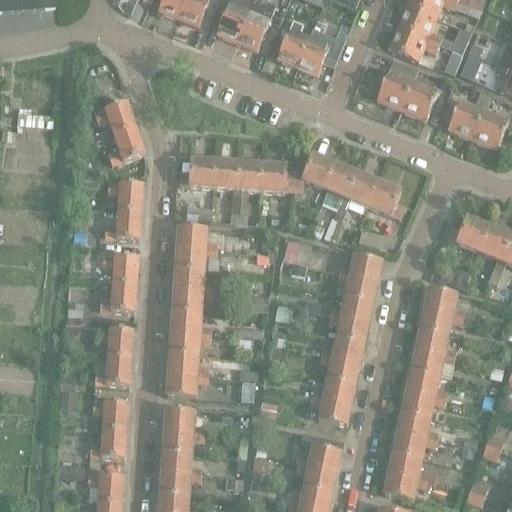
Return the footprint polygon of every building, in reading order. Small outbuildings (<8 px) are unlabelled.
[(13,14),(11,0),(1,0),(2,15),(13,14)] [(24,13),(22,0),(11,0),(13,14),(24,13)] [(34,13),(33,0),(22,0),(24,13),(34,13)] [(45,12),(44,0),(33,0),(34,13),(45,12)] [(56,11),(55,0),(44,0),(45,12),(56,11)] [(165,0),(159,17),(179,25),(188,0),(165,0)] [(188,0),(179,25),(199,33),(212,0),(188,0)] [(237,0),(233,0),(217,41),(237,49),(254,7),(237,0)] [(321,0),(308,0),(306,5),(322,11),(326,2),(321,0)] [(321,0),(326,2),(356,15),(361,2),(356,0),(321,0)] [(441,0),(412,0),(407,12),(437,24),(443,9),(455,14),(458,7),(441,0)] [(441,0),(458,7),(482,16),(486,7),(473,2),(472,4),(461,0),(441,0)] [(254,7),(237,49),(257,57),(276,12),(266,8),(265,11),(254,7)] [(407,12),(398,34),(439,51),(443,43),(431,38),(437,24),(407,12)] [(469,12),(466,19),(478,24),(481,17),(469,12)] [(489,18),(484,32),(491,35),(497,21),(489,18)] [(294,26),(278,65),(298,74),(309,45),(299,40),(303,31),(294,26)] [(398,34),(389,56),(418,68),(424,54),(436,59),(439,51),(398,34)] [(309,45),(298,74),(318,82),(334,43),(314,35),(309,45)] [(459,46),(455,57),(462,60),(467,49),(459,46)] [(511,50),(508,49),(499,71),(500,71),(511,75),(511,50)] [(473,50),(470,59),(479,63),(482,54),(473,50)] [(452,57),(444,77),(454,81),(462,61),(452,57)] [(394,65),(377,106),(402,117),(414,86),(419,75),(394,65)] [(511,75),(500,71),(496,79),(508,84),(502,98),(511,101),(511,75)] [(414,86),(402,117),(426,127),(439,96),(414,86)] [(461,105),(448,136),(473,146),(485,116),(461,105)] [(127,107),(95,118),(99,129),(109,126),(114,141),(136,134),(130,116),(127,107)] [(485,116),(473,146),(497,156),(509,126),(485,116)] [(111,159),(109,160),(112,171),(145,161),(136,134),(114,141),(117,152),(110,155),(111,159)] [(90,135),(81,138),(86,151),(94,148),(90,135)] [(336,169),(313,160),(307,177),(304,186),(325,195),(336,169)] [(78,174),(87,174),(87,163),(79,163),(78,174)] [(217,166),(193,165),(192,179),(182,178),(181,192),(215,194),(217,166)] [(240,168),(217,166),(215,194),(233,195),(238,196),(240,168)] [(263,169),(240,168),(238,196),(233,195),(232,207),(242,208),(243,196),(261,197),(263,169)] [(307,177),(287,175),(287,171),(263,169),(261,197),(286,199),(287,195),(303,196),(304,186),(307,177)] [(357,178),(336,169),(325,195),(343,202),(347,203),(357,178)] [(75,191),(97,192),(98,179),(77,177),(75,191)] [(379,186),(357,178),(347,203),(343,202),(338,214),(347,217),(351,206),(369,213),(379,186)] [(369,213),(400,225),(405,212),(397,208),(402,195),(379,186),(369,213)] [(141,217),(143,189),(109,187),(108,200),(120,201),(119,216),(141,217)] [(242,208),(232,207),(232,219),(236,220),(235,230),(247,231),(247,220),(241,220),(242,208)] [(347,217),(338,214),(335,223),(333,223),(325,239),(330,242),(337,227),(342,228),(347,217)] [(199,215),(198,228),(210,229),(211,215),(199,215)] [(141,217),(119,216),(117,232),(106,231),(106,243),(139,246),(141,217)] [(318,217),(314,226),(321,229),(325,220),(318,217)] [(491,232),(469,223),(464,236),(454,232),(449,245),(480,258),(491,232)] [(314,229),(310,239),(320,243),(325,233),(314,229)] [(511,241),(511,240),(491,232),(480,258),(498,265),(502,267),(511,241)] [(217,257),(218,249),(207,248),(208,235),(178,233),(177,255),(217,257)] [(361,234),(357,246),(378,252),(382,239),(361,234)] [(87,240),(73,239),(72,239),(71,251),(86,251),(87,240)] [(344,249),(353,252),(356,242),(347,239),(344,249)] [(511,241),(502,267),(498,265),(493,276),(501,280),(506,268),(511,270),(511,241)] [(261,244),(260,258),(275,259),(276,244),(261,244)] [(287,247),(283,266),(296,269),(300,250),(287,247)] [(177,255),(176,276),(205,277),(205,263),(217,264),(217,257),(177,255)] [(275,260),(257,259),(257,268),(275,268),(275,260)] [(382,265),(355,260),(352,273),(341,271),(339,278),(378,287),(382,265)] [(137,291),(139,263),(104,261),(103,273),(115,274),(114,289),(137,291)] [(293,269),(291,280),(305,283),(307,272),(293,269)] [(176,276),(174,296),(214,299),(215,291),(204,290),(205,277),(176,276)] [(453,276),(449,289),(466,295),(470,282),(453,276)] [(501,280),(493,276),(488,288),(497,291),(501,280)] [(378,287),(339,278),(338,287),(348,289),(345,301),(374,307),(378,287)] [(137,291),(114,289),(113,305),(101,304),(100,316),(135,318),(137,291)] [(464,322),(465,315),(454,313),(457,299),(430,292),(425,314),(464,322)] [(214,299),(174,296),(173,317),(202,319),(203,305),(214,306),(214,299)] [(268,318),(269,304),(240,301),(239,315),(268,318)] [(374,307),(345,301),(342,314),(332,312),(330,319),(369,328),(374,307)] [(67,306),(67,320),(81,320),(81,307),(67,306)] [(307,306),(305,316),(320,319),(322,309),(307,306)] [(293,313),(278,310),(275,325),(291,328),(293,313)] [(425,314),(420,334),(448,340),(451,328),(462,331),(463,323),(464,322),(425,314)] [(202,319),(173,317),(172,338),(211,341),(211,333),(201,332),(202,319)] [(369,328),(330,319),(329,328),(339,330),(336,342),(365,348),(369,328)] [(238,341),(263,343),(264,334),(238,332),(238,341)] [(131,363),(133,336),(99,333),(98,346),(110,346),(108,362),(131,363)] [(448,340),(420,334),(416,355),(455,363),(456,356),(445,353),(448,340)] [(211,341),(172,338),(171,359),(199,361),(200,347),(210,348),(211,341)] [(272,350),(283,352),(284,344),(273,342),(272,350)] [(336,342),(334,356),(323,353),(321,360),(361,369),(365,348),(336,342)] [(239,351),(251,352),(251,344),(239,343),(239,351)] [(455,363),(416,355),(411,375),(439,381),(442,368),(453,370),(455,363)] [(208,383),(208,374),(198,374),(199,361),(171,359),(169,380),(208,383)] [(361,369),(321,360),(320,368),(330,370),(327,383),(356,389),(361,369)] [(507,366),(490,361),(488,369),(505,373),(507,366)] [(131,363),(108,362),(107,378),(96,377),(95,389),(129,391),(131,363)] [(492,374),(490,384),(501,387),(504,377),(492,374)] [(240,375),(240,384),(258,385),(259,376),(240,375)] [(439,381),(411,375),(407,396),(446,404),(448,397),(436,395),(439,381)] [(62,380),(61,395),(75,395),(76,381),(62,380)] [(208,383),(169,380),(168,402),(196,404),(197,390),(207,390),(208,383)] [(356,389),(327,383),(324,396),(314,394),(313,401),(352,410),(356,389)] [(242,386),(241,405),(254,406),(255,386),(242,386)] [(446,404),(407,396),(402,416),(430,423),(433,409),(445,412),(446,404)] [(61,399),(60,408),(77,408),(77,400),(61,399)] [(481,411),(491,413),(494,402),(484,399),(481,411)] [(352,410),(313,401),(311,409),(322,412),(319,425),(347,431),(352,410)] [(127,436),(128,408),(94,406),(94,418),(105,418),(104,435),(127,436)] [(276,423),(278,410),(262,407),(260,421),(276,423)] [(205,441),(205,431),(194,432),(195,418),(167,416),(165,438),(205,441)] [(430,423),(402,416),(398,437),(436,445),(438,438),(427,436),(430,423)] [(127,436),(104,435),(103,451),(91,450),(90,462),(125,464),(127,436)] [(436,445),(398,437),(393,458),(421,464),(424,450),(435,453),(436,445)] [(205,441),(165,438),(164,459),(191,461),(192,446),(204,447),(205,441)] [(465,441),(463,451),(476,454),(478,444),(465,441)] [(241,442),(238,463),(247,465),(250,443),(241,442)] [(501,456),(504,447),(489,442),(486,451),(501,456)] [(298,470),(338,478),(342,457),(313,451),(313,453),(310,464),(300,461),(298,470)] [(501,456),(486,451),(483,460),(497,465),(501,456)] [(472,463),(474,454),(463,452),(461,461),(472,463)] [(61,468),(75,469),(75,454),(62,454),(61,468)] [(421,464),(393,458),(389,478),(428,487),(430,479),(418,477),(421,464)] [(191,461),(164,459),(162,480),(201,482),(202,474),(190,473),(191,461)] [(57,470),(56,483),(84,485),(85,472),(57,470)] [(338,478),(298,470),(296,477),(307,479),(304,492),(333,499),(338,478)] [(428,487),(389,478),(384,499),(412,505),(415,491),(426,494),(428,487)] [(99,508),(121,509),(123,482),(89,479),(88,492),(90,492),(89,507),(99,508)] [(201,482),(162,480),(161,500),(189,503),(190,490),(201,489),(201,482)] [(227,484),(226,493),(243,495),(244,486),(234,484),(227,484)] [(484,503),(488,493),(473,488),(470,498),(484,503)] [(330,511),(333,499),(304,492),(301,506),(291,503),(289,511),(295,511),(330,511)] [(261,505),(262,496),(250,494),(248,502),(249,503),(261,505)] [(484,503),(470,498),(467,507),(481,511),(484,503)] [(188,511),(189,503),(161,500),(160,511),(188,511)] [(261,511),(263,505),(261,505),(249,503),(248,510),(258,511),(261,511)]
